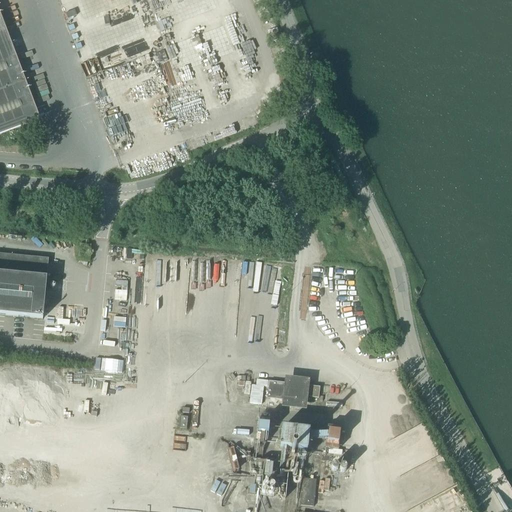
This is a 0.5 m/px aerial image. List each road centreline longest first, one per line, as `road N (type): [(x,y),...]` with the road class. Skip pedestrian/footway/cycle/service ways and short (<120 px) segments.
road 1 (unclassified): [(494,511),(414,365),(395,269),(334,138),(302,111)]
road 2 (unclassified): [(0,180),(136,187),(302,111)]
